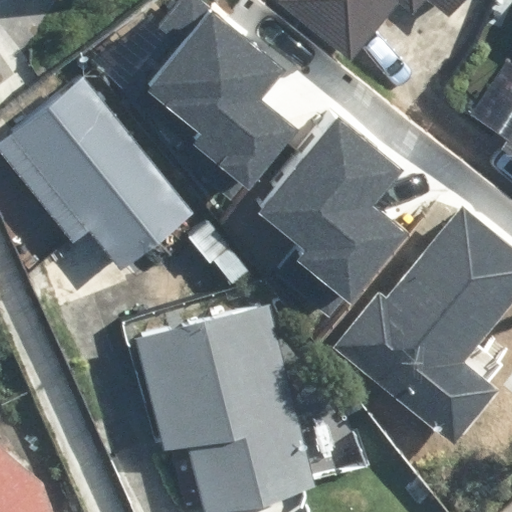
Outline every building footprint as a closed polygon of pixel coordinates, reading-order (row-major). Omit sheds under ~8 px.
[(187,140),(249,193),(299,135),(263,104),(281,67),(203,0),(181,0),(160,24),(185,45),(145,92),(193,133),(187,140)] [(282,0),(353,58),(398,3),(406,9),(413,0),(429,0),(445,13),(455,0),(282,0)] [(76,70),(0,132),(0,154),(68,236),(82,224),(120,270),(192,211),(76,70)] [(269,266),(333,324),(409,240),(371,206),(402,172),(341,116),(254,212),(289,244),(269,266)] [(511,125),(500,144),(511,152),(511,125)] [(461,354),(511,294),(511,244),(456,197),(332,343),(447,440),(496,383),(461,354)] [(71,239),(31,259),(61,318),(101,298),(71,239)] [(266,295),(130,330),(160,446),(182,440),(200,509),(313,481),(266,295)] [(53,511),(42,477),(0,441),(0,511),(53,511)]
